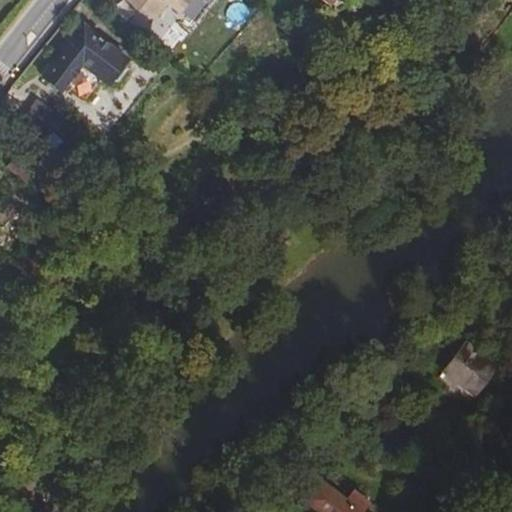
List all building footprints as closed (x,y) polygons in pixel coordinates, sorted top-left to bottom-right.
[(179,0),(125,0),(143,14),(152,0),(157,0),(171,11),(179,0)] [(152,0),(143,14),(147,17),(158,0),(157,0),(152,0)] [(83,26),(45,76),(62,89),(81,65),(107,85),(127,59),(83,26)] [(17,118),(40,136),(59,113),(36,95),(17,118)] [(33,170),(17,156),(6,168),(23,182),(33,170)] [(440,368),(473,393),(494,366),(462,341),(440,368)] [(378,395),(397,408),(410,390),(392,376),(378,395)] [(356,389),(391,415),(397,408),(378,395),(361,382),(356,389)] [(359,511),(317,479),(302,497),(320,510),(321,511),(359,511)]
